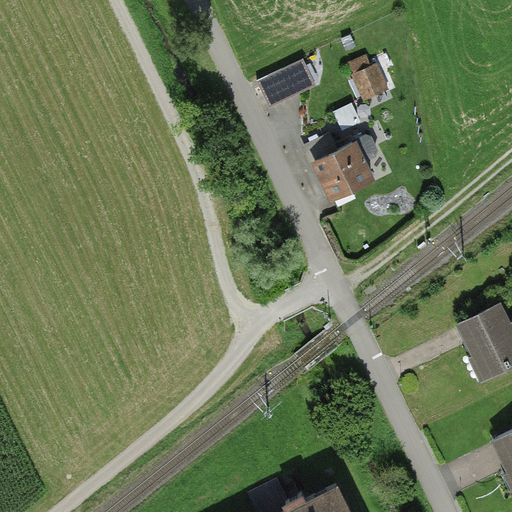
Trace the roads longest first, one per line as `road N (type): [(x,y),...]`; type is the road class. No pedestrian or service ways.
road 1 (track): [(112,0),(201,182),(233,298),(257,327),(193,409),(63,511)]
road 2 (unclassified): [(336,286),(196,0)]
road 3 (unclassified): [(446,511),(336,286)]
road 4 (track): [(336,286),(354,281),(511,156)]
